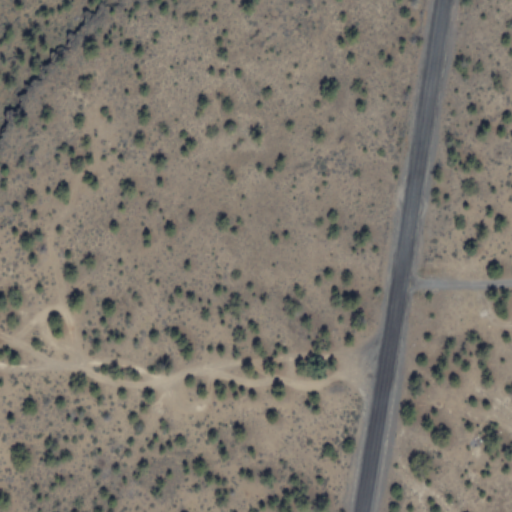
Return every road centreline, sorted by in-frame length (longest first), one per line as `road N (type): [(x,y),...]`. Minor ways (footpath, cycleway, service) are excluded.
road 1 (track): [(182,369),(322,352),(383,366),(310,384),(108,359),(78,366),(0,334)]
road 2 (residential): [(359,511),(441,0)]
road 3 (track): [(78,366),(50,307),(52,234),(75,205),(93,122)]
